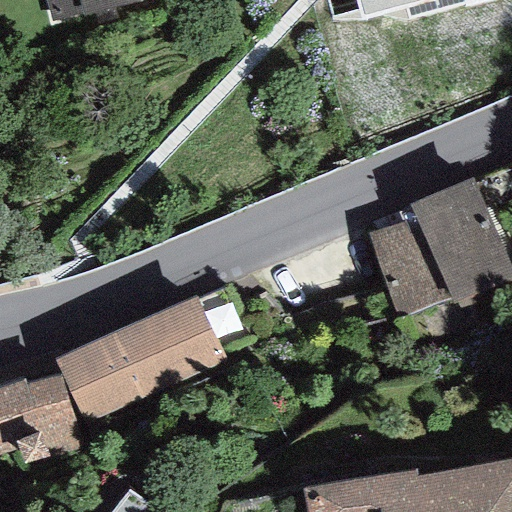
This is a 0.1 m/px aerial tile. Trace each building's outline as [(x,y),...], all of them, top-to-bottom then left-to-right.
[(43,0),(50,24),(138,0),(43,0)] [(354,0),(360,20),(438,0),(354,0)] [(511,272),(473,178),(408,204),(412,214),(364,234),(399,319),(450,298),(452,305),(511,280),(511,272)] [(195,295),(52,360),(83,426),(225,360),(195,295)] [(23,379),(0,386),(0,455),(18,450),(23,467),(80,449),(71,423),(74,422),(58,375),(25,385),(23,379)] [(416,469),(300,489),(304,511),(511,511),(511,458),(417,477),(416,469)]
